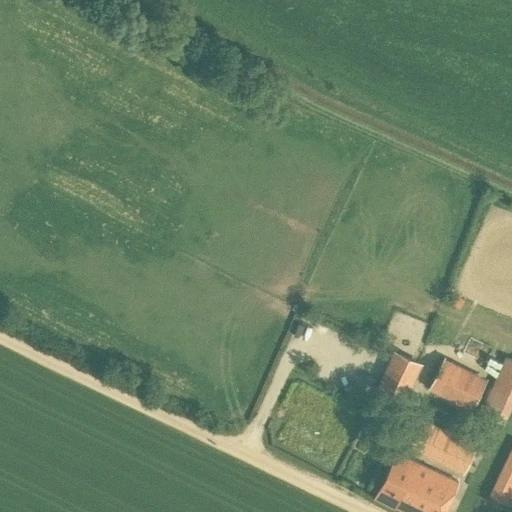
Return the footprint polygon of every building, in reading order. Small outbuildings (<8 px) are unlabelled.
[(403,400),(419,363),(395,352),(379,389),(403,400)] [(428,388),(471,410),(487,378),(444,356),(428,388)] [(511,423),(511,420),(511,375),(496,417),(511,423)] [(415,414),(401,442),(463,473),(477,444),(415,414)] [(442,511),(457,481),(398,451),(374,498),(394,507),(394,506),(406,511),(442,511)]
